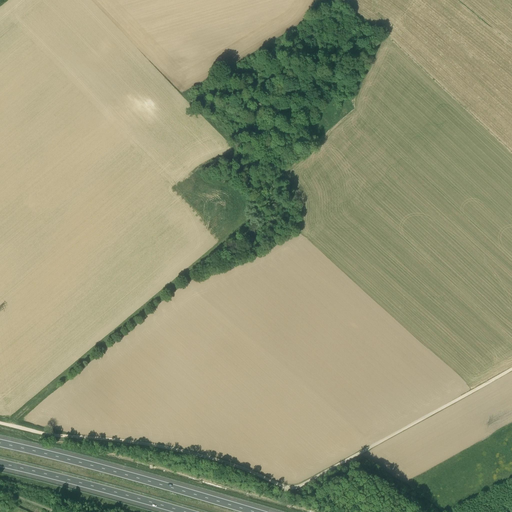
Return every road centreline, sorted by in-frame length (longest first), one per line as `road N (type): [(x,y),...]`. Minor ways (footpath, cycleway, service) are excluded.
road 1 (track): [(0,423),(184,451),(291,488),(511,369)]
road 2 (motorway): [(253,511),(0,443)]
road 3 (motorway): [(0,463),(180,511)]
